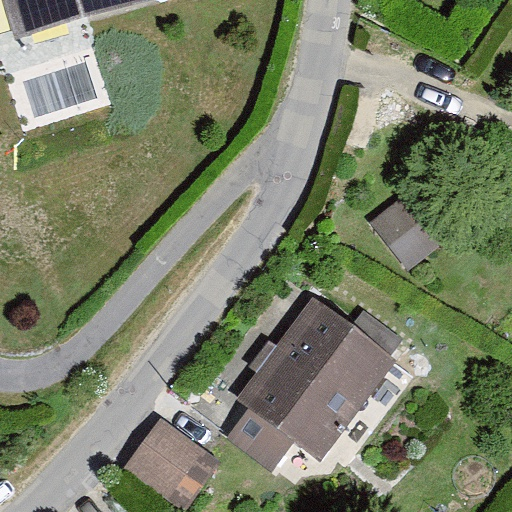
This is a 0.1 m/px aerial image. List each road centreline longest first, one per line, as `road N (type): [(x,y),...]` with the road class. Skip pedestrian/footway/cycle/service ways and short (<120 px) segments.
road 1 (residential): [(293,166),(283,204),(132,404),(16,511)]
road 2 (residential): [(293,166),(247,172),(62,366),(19,377),(0,370)]
road 3 (residential): [(329,0),(293,166)]
